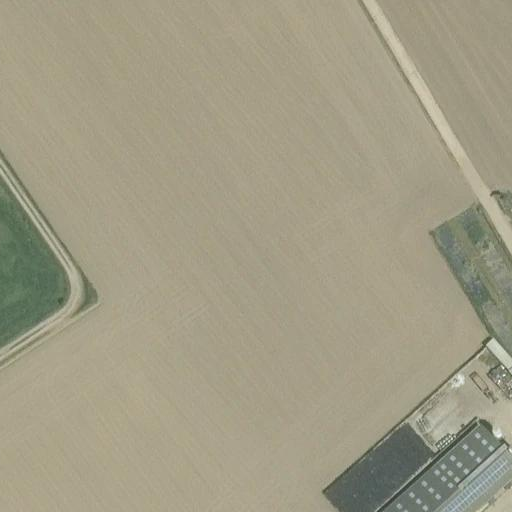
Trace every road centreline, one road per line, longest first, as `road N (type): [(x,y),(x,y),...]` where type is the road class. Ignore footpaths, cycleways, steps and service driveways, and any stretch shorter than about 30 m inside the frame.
road 1 (track): [(511,250),(366,0)]
road 2 (track): [(0,356),(67,311),(81,284),(0,160)]
